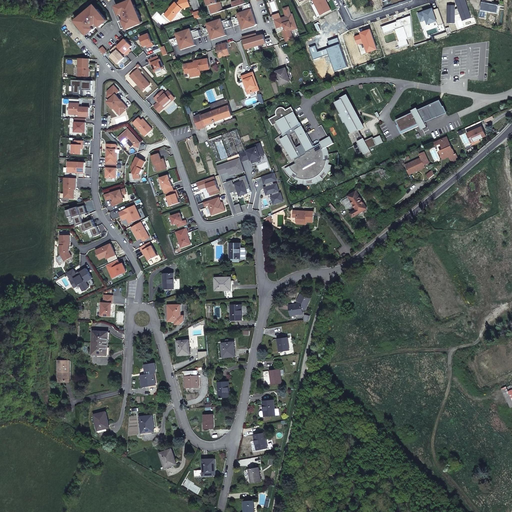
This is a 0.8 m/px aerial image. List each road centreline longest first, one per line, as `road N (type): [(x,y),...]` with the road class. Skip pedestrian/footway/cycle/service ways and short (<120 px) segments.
road 1 (residential): [(105,70),(171,137),(199,223),(246,217),(260,225),(265,293)]
road 2 (residential): [(511,128),(350,265),(265,293)]
road 3 (track): [(337,271),(305,362),(273,511)]
road 4 (residential): [(137,302),(140,274),(95,194),(105,70)]
road 5 (residential): [(238,434),(222,446),(196,442),(152,325)]
road 6 (residential): [(265,293),(238,434)]
